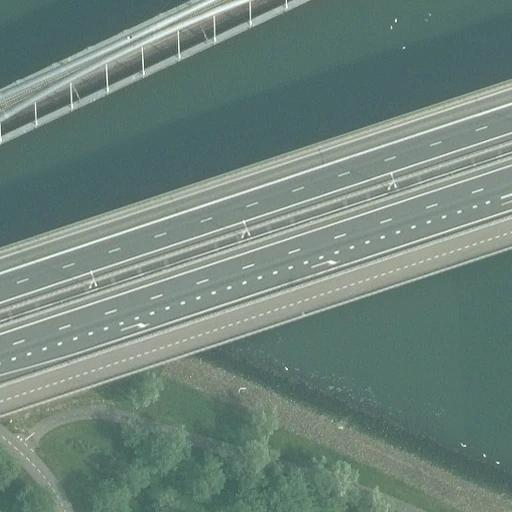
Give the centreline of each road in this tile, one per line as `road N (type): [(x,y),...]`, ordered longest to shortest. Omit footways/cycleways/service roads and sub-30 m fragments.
road 1 (motorway): [(511,123),(0,292)]
road 2 (motorway): [(0,351),(511,183)]
road 3 (unclassified): [(511,237),(0,405)]
